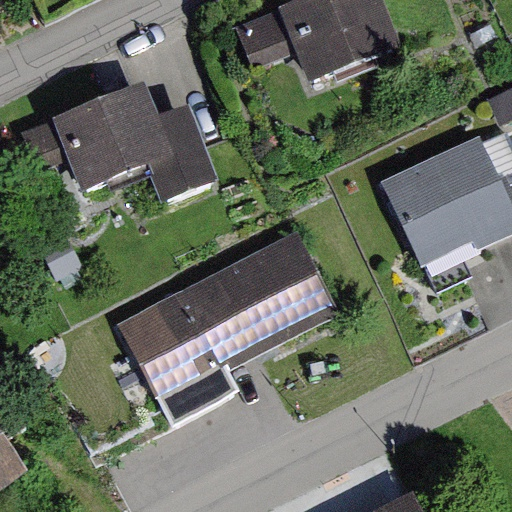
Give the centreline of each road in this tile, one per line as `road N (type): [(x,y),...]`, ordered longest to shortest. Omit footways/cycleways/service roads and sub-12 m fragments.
road 1 (residential): [(511,363),(228,511)]
road 2 (residential): [(162,0),(0,77)]
